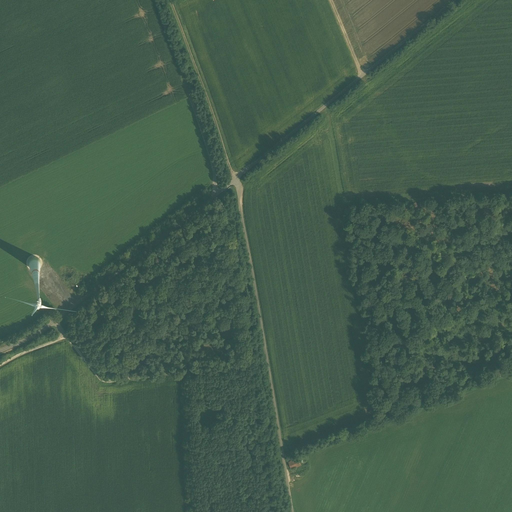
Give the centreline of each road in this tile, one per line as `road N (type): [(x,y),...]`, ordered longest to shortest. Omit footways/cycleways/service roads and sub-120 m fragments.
road 1 (unclassified): [(235,178),(291,511)]
road 2 (track): [(212,511),(193,374),(102,381),(53,321)]
road 3 (unclassified): [(0,351),(53,321),(235,178)]
road 4 (unclassified): [(235,178),(455,0)]
road 5 (track): [(362,76),(408,163),(466,186),(511,184)]
road 6 (track): [(231,181),(169,0)]
road 7 (track): [(117,271),(140,312),(198,299),(210,307)]
